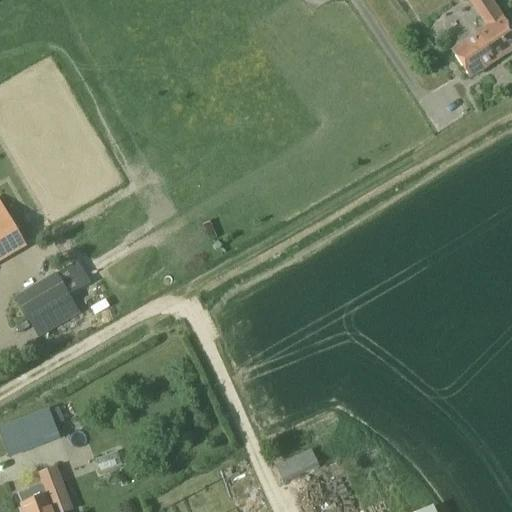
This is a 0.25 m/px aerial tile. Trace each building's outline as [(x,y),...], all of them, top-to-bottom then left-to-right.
[(468,79),(511,50),(511,32),(490,0),(467,0),(487,29),(451,53),(468,79)] [(0,254),(23,241),(0,201),(0,254)] [(38,338),(80,314),(57,273),(14,299),(38,338)] [(2,437),(13,466),(37,456),(31,441),(26,428),(2,437)] [(282,484),(318,468),(311,450),(274,467),(282,484)] [(39,476),(43,486),(44,489),(31,494),(30,491),(29,490),(17,494),(23,511),(67,511),(71,511),(55,470),(39,476)]
